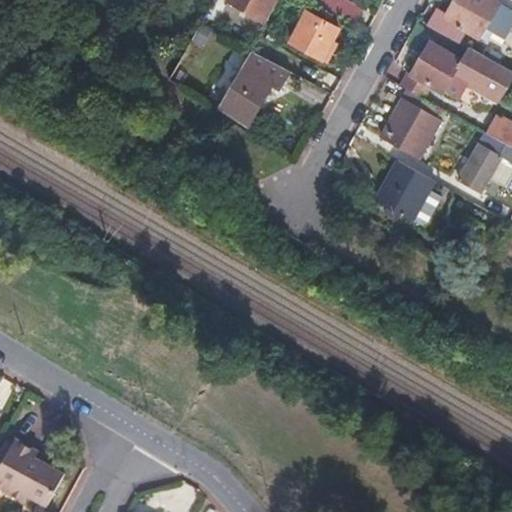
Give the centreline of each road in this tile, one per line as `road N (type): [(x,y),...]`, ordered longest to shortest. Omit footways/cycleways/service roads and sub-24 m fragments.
road 1 (residential): [(276,221),(299,195),(407,0)]
road 2 (residential): [(0,352),(122,421)]
road 3 (residential): [(151,440),(251,511)]
